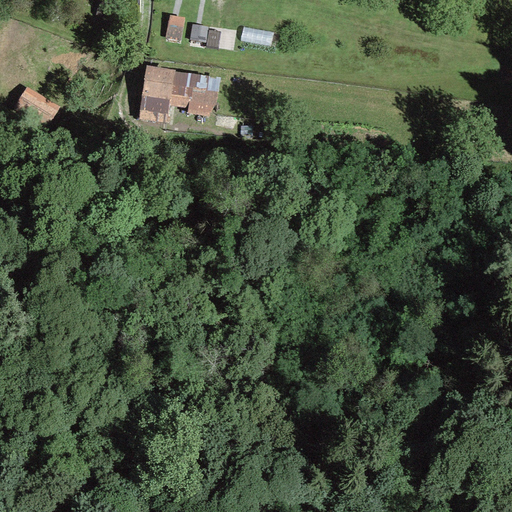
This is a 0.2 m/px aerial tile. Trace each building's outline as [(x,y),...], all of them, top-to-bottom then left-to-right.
[(111,7),(98,4),(95,18),(108,21),(111,7)] [(183,21),(169,18),(164,41),(179,44),(183,21)] [(208,30),(191,26),(188,41),(205,45),(208,30)] [(271,32),(243,28),(241,44),(269,47),(271,32)] [(212,82),(148,72),(140,122),(168,126),(171,110),(207,115),(212,82)] [(25,91),(14,112),(45,128),(56,108),(25,91)]
